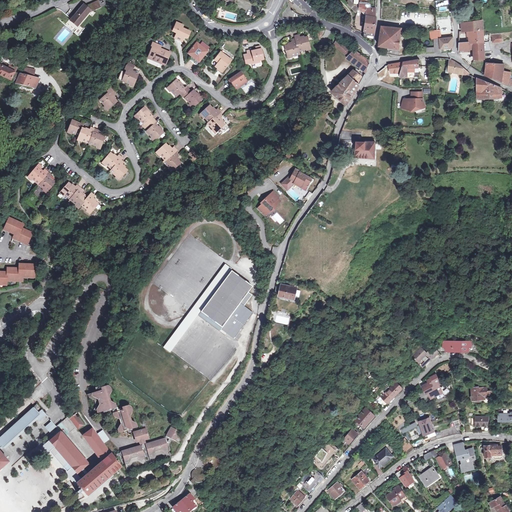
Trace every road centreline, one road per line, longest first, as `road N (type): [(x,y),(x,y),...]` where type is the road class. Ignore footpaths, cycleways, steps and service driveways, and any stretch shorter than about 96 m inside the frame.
road 1 (unclassified): [(145,511),(181,486),(245,378),(285,241),(325,180),(344,112),(375,59)]
road 2 (residential): [(148,88),(124,110),(120,129),(138,181),(112,193),(56,153),(60,100),(42,76)]
road 3 (unclassified): [(0,332),(45,304),(29,355),(46,365),(93,280),(104,280),(105,290)]
road 4 (residential): [(466,356),(436,358),(299,511)]
road 5 (residential): [(266,22),(275,67),(252,102),(234,106),(178,69),(148,88)]
road 6 (residential): [(511,437),(463,436),(427,447),(342,511)]
road 7 (unknown): [(53,511),(196,455)]
